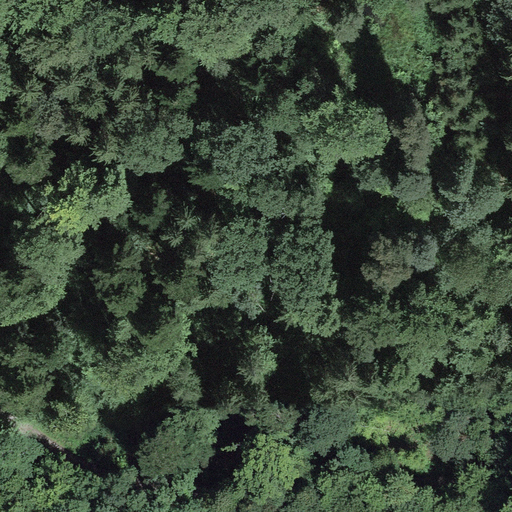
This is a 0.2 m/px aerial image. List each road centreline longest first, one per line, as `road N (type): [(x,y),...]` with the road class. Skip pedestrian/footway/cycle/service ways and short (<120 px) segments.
road 1 (track): [(0,117),(129,168),(211,190),(299,209),(453,216),(511,191),(510,90),(495,0)]
road 2 (track): [(0,409),(76,464),(129,485),(220,492),(511,481)]
